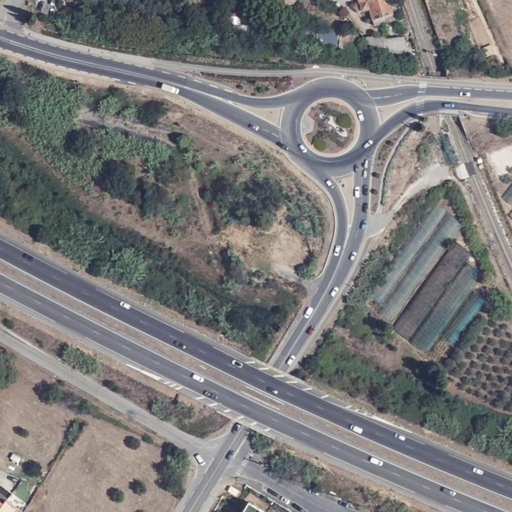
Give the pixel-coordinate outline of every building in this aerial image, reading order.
[(374,24),(400,18),(395,0),(363,0),(360,1),(362,10),(370,9),(374,24)] [(320,25),(320,31),(307,30),(306,42),(357,48),(358,32),(338,30),(338,27),(320,25)] [(374,49),(409,46),(406,36),(383,39),(382,35),(364,37),(374,49)] [(511,183),(503,197),(511,203),(511,183)] [(411,234),(421,243),(447,213),(437,204),(411,234)] [(446,290),(469,250),(454,242),(431,281),(446,290)] [(2,505),(0,502),(0,511),(23,511),(7,500),(2,505)]
